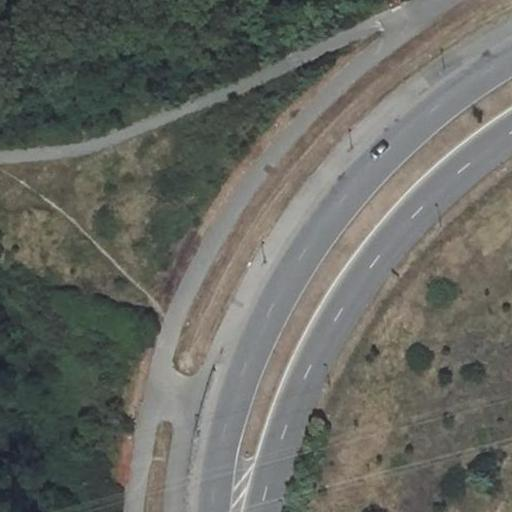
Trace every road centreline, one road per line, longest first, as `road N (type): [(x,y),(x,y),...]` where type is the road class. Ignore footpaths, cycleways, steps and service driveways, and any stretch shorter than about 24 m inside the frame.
road 1 (primary): [(511,81),(450,127),(364,210),(297,304),(269,373),(258,467)]
road 2 (primary): [(258,467),(378,258),(454,176),(511,138)]
